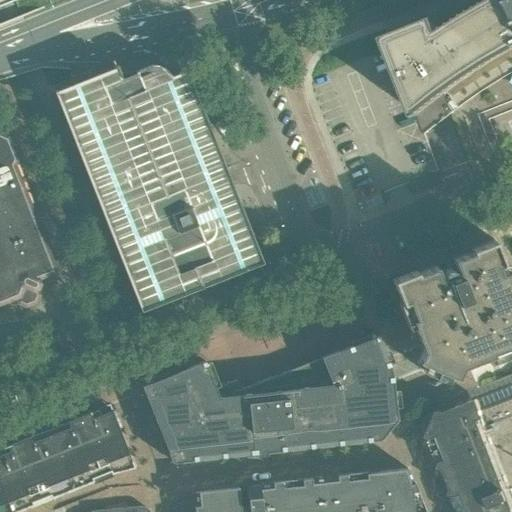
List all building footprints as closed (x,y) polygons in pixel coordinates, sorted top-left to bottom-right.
[(511,0),(490,0),(467,14),(465,11),(439,28),(434,15),(383,35),(415,115),(417,114),(417,115),(446,93),(470,75),(494,60),(511,49),(511,0)] [(249,230),(233,189),(222,162),(186,69),(171,75),(164,68),(156,65),(148,66),(120,77),(116,66),(53,91),(108,227),(132,289),(141,311),(263,263),(249,230)] [(0,305),(8,303),(6,299),(13,297),(16,305),(25,309),(37,304),(41,295),(39,290),(42,284),(40,280),(58,273),(15,164),(18,158),(9,135),(0,131),(0,305)] [(511,279),(510,274),(504,259),(501,260),(493,239),(469,249),(470,251),(435,265),(414,273),(413,271),(391,279),(400,301),(397,302),(405,322),(410,320),(421,349),(416,361),(420,370),(447,382),(456,378),(458,374),(511,352),(511,279)] [(215,388),(209,373),(204,361),(141,386),(164,443),(172,463),(183,461),(380,440),(384,439),(383,436),(394,423),(397,423),(397,420),(394,391),(398,391),(395,381),(395,380),(377,335),(246,386),(239,388),(235,380),(215,388)] [(430,430),(429,432),(430,433),(437,451),(435,455),(444,476),(448,478),(448,480),(447,484),(455,505),(459,507),(460,511),(511,511),(511,398),(488,408),(481,410),(477,399),(443,412),(439,411),(436,415),(430,430)] [(134,468),(113,413),(109,404),(0,446),(0,511),(16,511),(23,509),(29,511),(31,507),(33,506),(32,503),(50,496),(51,499),(91,483),(93,482),(92,479),(110,472),(111,475),(113,474),(132,469),(134,468)] [(423,511),(412,482),(407,469),(366,473),(366,471),(336,475),(336,476),(311,479),(311,477),(271,482),(271,483),(194,492),(195,505),(193,506),(194,511),(423,511)]
